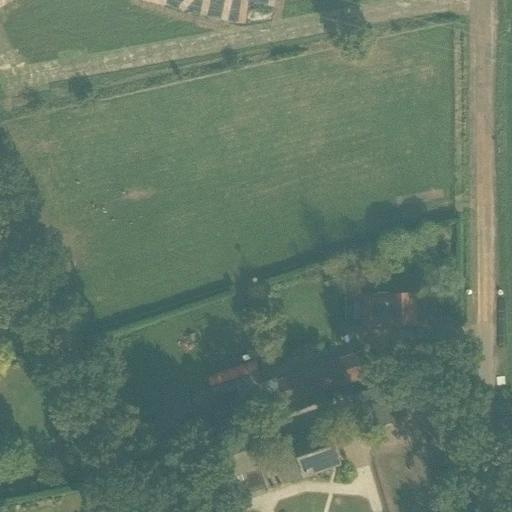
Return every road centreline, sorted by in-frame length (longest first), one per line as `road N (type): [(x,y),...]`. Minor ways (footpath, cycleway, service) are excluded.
road 1 (unclassified): [(153,511),(0,220)]
road 2 (unclassified): [(484,511),(482,340)]
